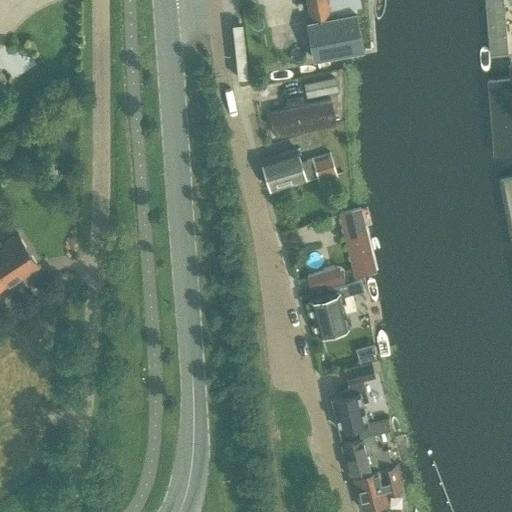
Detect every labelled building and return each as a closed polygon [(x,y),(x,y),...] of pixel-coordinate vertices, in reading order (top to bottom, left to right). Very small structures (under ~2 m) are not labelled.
[(314,59),(363,49),(355,8),(360,7),(359,0),(306,0),(311,20),(307,21),(314,59)] [(485,0),(489,55),(506,54),(502,0),(485,0)] [(0,89),(10,83),(0,67),(0,89)] [(307,97),(337,91),(334,77),(304,83),(307,97)] [(494,156),(511,153),(511,104),(510,78),(487,80),(494,156)] [(305,103),(303,96),(285,100),(286,106),(270,110),(275,136),(336,123),(331,97),(305,103)] [(299,160),(295,149),(260,160),(270,191),(305,179),(317,176),(318,180),(337,174),(330,151),(311,157),(299,160)] [(511,242),(511,176),(500,179),(511,242)] [(353,277),(360,275),(376,271),(361,207),(338,212),(353,277)] [(0,288),(38,263),(18,233),(2,244),(0,242),(0,288)] [(312,291),(342,281),(338,266),(307,275),(312,291)] [(329,294),(309,299),(317,333),(347,326),(344,312),(352,309),(354,307),(355,303),(353,294),(363,291),(360,279),(337,284),(327,287),(329,294)] [(325,361),(319,362),(322,372),(332,368),(331,363),(325,361)] [(343,395),(332,398),(336,414),(334,417),(336,424),(338,425),(339,429),(367,422),(362,401),(368,400),(363,379),(375,375),(371,361),(344,368),(349,387),(342,388),(343,395)] [(360,439),(341,444),(343,452),(345,459),(349,475),(350,474),(391,464),(389,455),(384,456),(381,446),(378,447),(375,434),(389,429),(390,429),(388,418),(356,425),(360,439)] [(362,509),(388,502),(385,492),(401,488),(395,464),(353,475),(362,509)]
